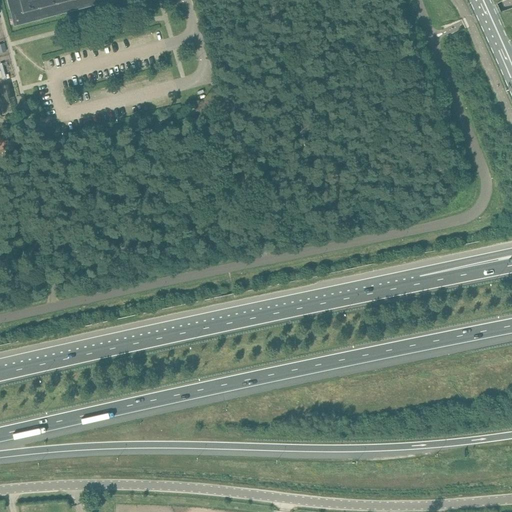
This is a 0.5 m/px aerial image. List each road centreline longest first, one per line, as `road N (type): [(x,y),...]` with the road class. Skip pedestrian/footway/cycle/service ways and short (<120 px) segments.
road 1 (unclassified): [(0,319),(469,219),(482,208),(486,188),(416,0)]
road 2 (motorway): [(0,435),(511,327)]
road 3 (unclassified): [(511,499),(357,505),(105,484),(0,491)]
road 4 (motorway): [(0,455),(405,448),(511,437)]
road 5 (motorway): [(417,285),(0,375)]
road 6 (residential): [(196,36),(52,73),(64,115),(207,76)]
